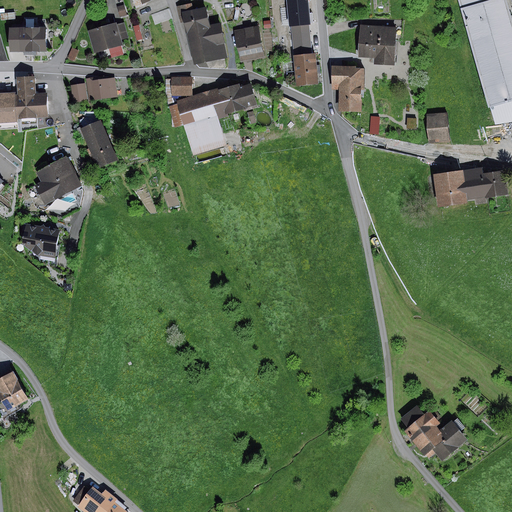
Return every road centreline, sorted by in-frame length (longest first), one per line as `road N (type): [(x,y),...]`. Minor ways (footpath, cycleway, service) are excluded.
road 1 (unclassified): [(463,511),(401,449),(342,133)]
road 2 (residential): [(511,165),(342,133)]
road 3 (residential): [(189,69),(232,73),(329,110)]
road 4 (residential): [(54,66),(189,69)]
